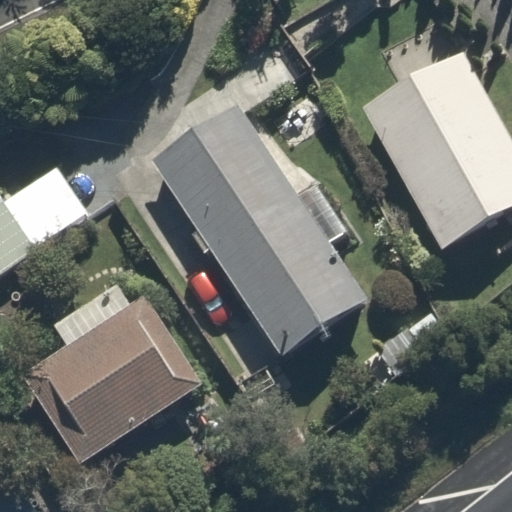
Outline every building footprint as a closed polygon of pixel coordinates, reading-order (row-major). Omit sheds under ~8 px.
[(511,223),(511,137),(468,58),(368,115),(447,260),(511,223)] [(218,259),(288,366),(376,311),(337,252),(354,241),(323,194),(305,205),(242,114),(157,169),(204,240),(197,244),(210,262),(218,259)] [(62,174),(8,209),(41,257),(95,220),(62,174)] [(0,287),(42,259),(41,257),(8,209),(0,197),(0,287)] [(72,355),(27,383),(86,474),(211,395),(152,303),(130,317),(116,296),(59,332),(72,355)] [(452,341),(436,319),(381,358),(399,381),(452,341)] [(44,511),(19,474),(0,487),(0,511),(44,511)]
